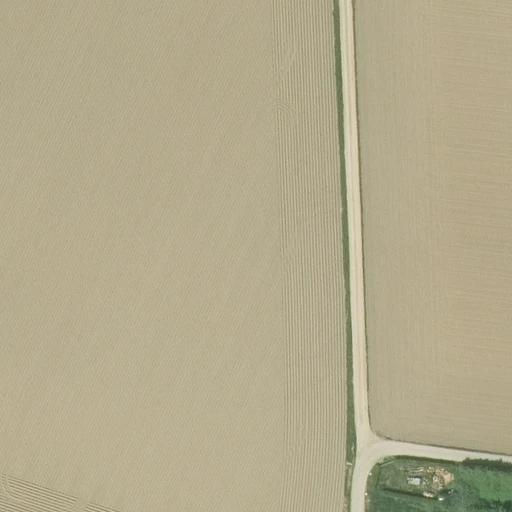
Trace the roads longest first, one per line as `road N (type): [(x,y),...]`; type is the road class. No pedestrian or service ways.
road 1 (track): [(369,452),(360,426),(344,0)]
road 2 (unclassified): [(511,460),(394,446),(369,452)]
